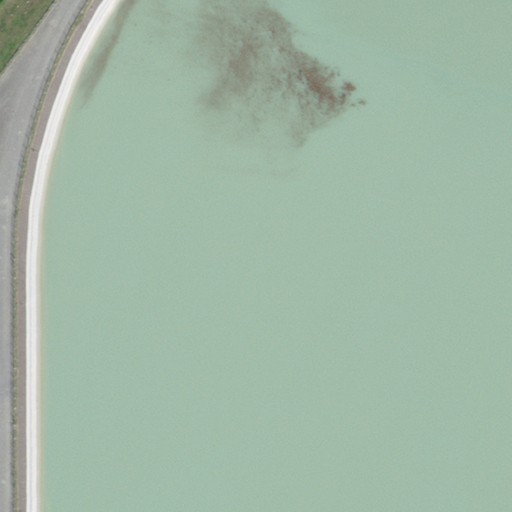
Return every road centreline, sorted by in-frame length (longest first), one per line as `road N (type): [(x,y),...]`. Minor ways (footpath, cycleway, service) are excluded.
road 1 (track): [(68,0),(17,111),(0,230)]
road 2 (track): [(0,335),(1,511)]
